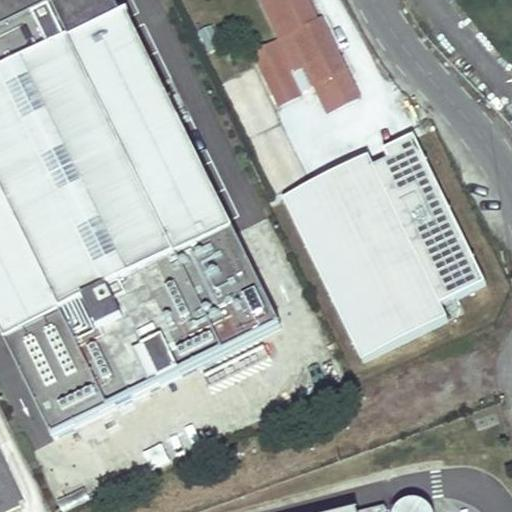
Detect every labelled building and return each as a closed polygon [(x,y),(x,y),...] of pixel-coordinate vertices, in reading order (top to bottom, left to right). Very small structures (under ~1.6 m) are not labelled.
[(112,0),(0,0),(0,330),(55,443),(281,332),(128,19),(123,21),(112,0)] [(266,0),(264,0),(257,4),(276,43),(285,39),(266,0)] [(348,72),(323,21),(318,23),(306,0),(266,0),(285,39),(311,91),(348,72)] [(304,100),(278,46),(264,52),(290,107),(304,100)] [(388,171),(391,177),(420,163),(412,147),(383,161),(388,171)] [(283,210),(361,371),(446,330),(439,316),(484,294),(420,163),(391,177),(376,185),(372,178),(368,169),(283,210)] [(372,178),(376,185),(391,177),(388,171),(372,178)] [(427,431),(464,417),(459,404),(431,414),(423,391),(394,401),(402,424),(422,417),(427,431)] [(0,511),(6,511),(20,506),(0,464),(0,511)]
